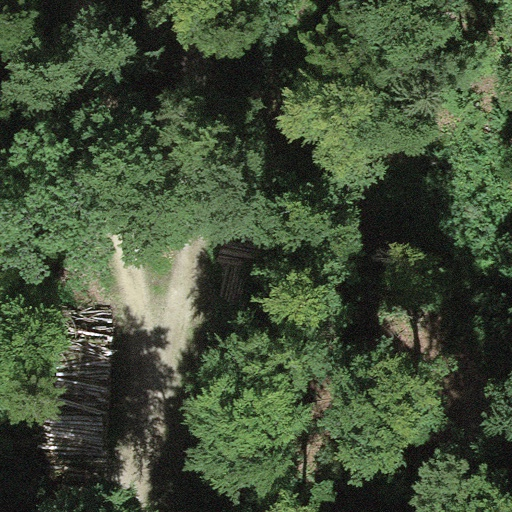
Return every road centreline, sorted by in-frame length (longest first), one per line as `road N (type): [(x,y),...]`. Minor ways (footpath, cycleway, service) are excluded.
road 1 (track): [(327,0),(259,221),(227,285),(154,379),(188,241),(196,151),(190,0)]
road 2 (track): [(121,511),(154,379),(94,0)]
